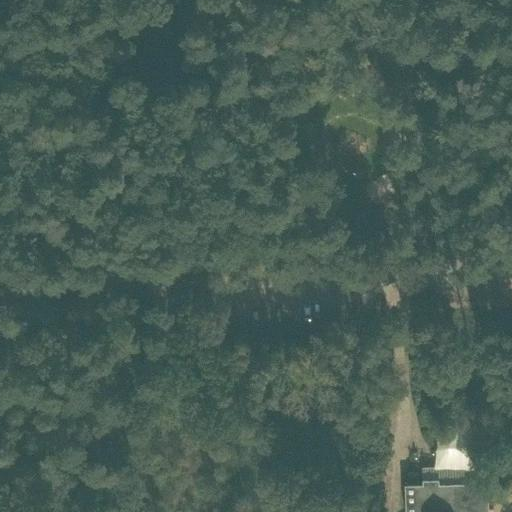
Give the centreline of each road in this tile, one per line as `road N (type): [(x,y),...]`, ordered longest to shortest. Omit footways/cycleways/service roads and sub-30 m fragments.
road 1 (residential): [(511,271),(216,284)]
road 2 (unknown): [(0,330),(138,322),(216,284)]
road 3 (track): [(0,297),(216,284)]
